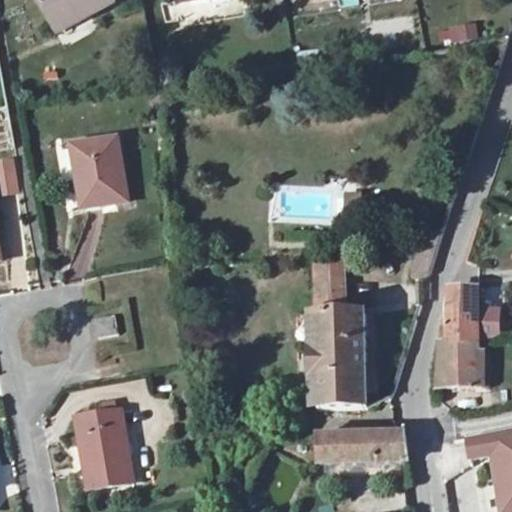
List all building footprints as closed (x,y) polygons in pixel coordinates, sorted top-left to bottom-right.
[(116,0),(37,0),(56,36),(119,4),(116,0)] [(448,24),(448,42),(477,43),(478,25),(448,24)] [(119,139),(75,146),(86,210),(129,204),(119,139)] [(345,315),(346,260),(317,260),(319,408),(365,408),(364,315),(345,315)] [(447,343),(440,344),(438,389),(477,385),(476,291),(449,291),(447,343)] [(116,317),(96,321),(100,341),(120,337),(116,317)] [(124,413),(79,421),(90,487),(135,480),(124,413)] [(511,511),(511,432),(471,442),(474,462),(496,459),(504,511),(511,511)] [(407,463),(404,436),(322,441),(324,469),(407,463)]
